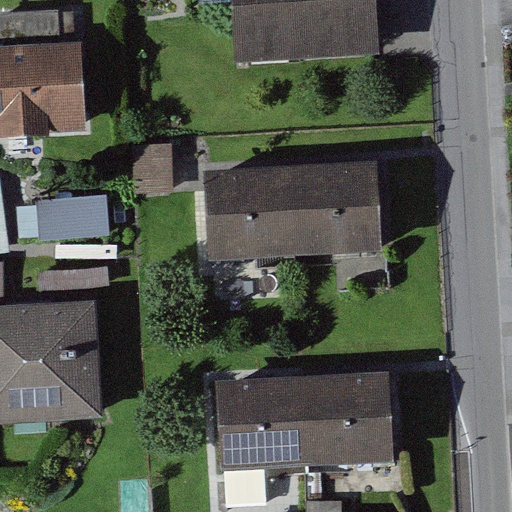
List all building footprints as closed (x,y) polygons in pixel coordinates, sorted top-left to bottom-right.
[(236,0),(241,64),(377,56),(373,0),(236,0)] [(82,62),(0,65),(0,140),(85,136),(82,62)] [(0,175),(0,251),(11,251),(7,175),(0,175)] [(376,175),(204,187),(210,266),(381,254),(376,175)] [(49,240),(114,237),(112,194),(47,198),(49,240)] [(102,315),(0,321),(0,426),(109,420),(102,315)] [(214,395),(219,477),(393,467),(388,384),(214,395)]
